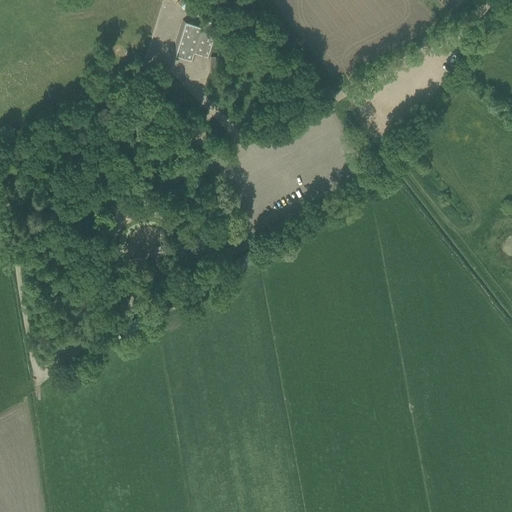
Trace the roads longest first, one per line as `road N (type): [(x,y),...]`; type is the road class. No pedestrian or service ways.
road 1 (unclassified): [(61,197),(204,126),(224,156),(233,153),(457,34),(495,0)]
road 2 (track): [(511,305),(351,90)]
road 3 (unknown): [(10,223),(28,373),(59,365),(118,317)]
